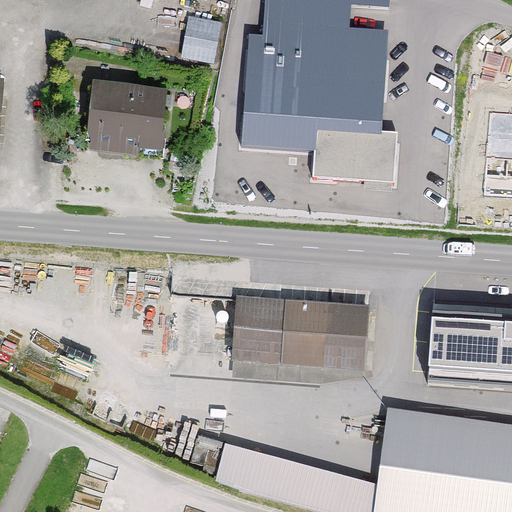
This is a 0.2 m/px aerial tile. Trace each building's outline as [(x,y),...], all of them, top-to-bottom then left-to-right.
[(265,0),(263,42),(250,41),(243,153),(316,157),(314,185),(394,190),(397,139),(382,138),(388,37),(349,35),(350,10),(389,12),(390,0),(265,0)] [(215,60),(223,18),(189,12),(181,54),(215,60)] [(8,81),(0,81),(0,159),(4,160),(8,81)] [(174,93),(103,88),(97,156),(140,159),(141,153),(169,155),(174,93)] [(361,367),(365,309),(240,300),(235,358),(361,367)] [(511,323),(436,318),(432,378),(511,383),(511,323)] [(381,511),(511,511),(511,434),(396,417),(381,511)] [(314,511),(373,511),(376,487),(229,448),(219,487),(314,511)]
